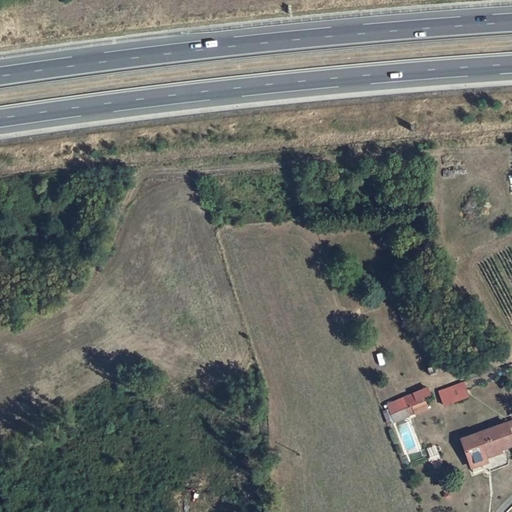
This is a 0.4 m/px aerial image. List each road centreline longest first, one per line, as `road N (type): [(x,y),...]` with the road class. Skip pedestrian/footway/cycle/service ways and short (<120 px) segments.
road 1 (motorway): [(0,122),(281,84),(511,66)]
road 2 (motorway): [(511,23),(274,38),(0,75)]
